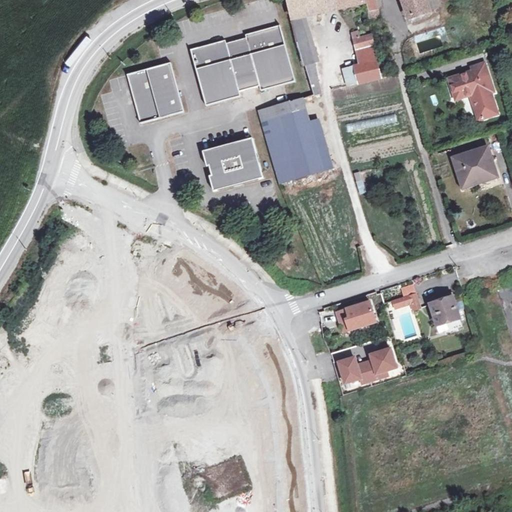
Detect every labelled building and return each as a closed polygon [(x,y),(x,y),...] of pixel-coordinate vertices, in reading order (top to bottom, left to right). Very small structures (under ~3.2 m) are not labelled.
[(288,0),(292,16),(298,42),(305,65),(315,63),(319,62),(307,16),(365,3),(364,0),(288,0)] [(377,16),(375,10),(378,10),(375,0),(367,0),(370,11),(368,12),(370,17),(377,16)] [(404,0),(411,17),(430,12),(425,0),(404,0)] [(248,37),(228,42),(227,40),(192,49),(207,106),(242,97),(240,92),(260,86),(262,91),(297,82),(282,26),(247,35),(248,37)] [(357,38),(360,48),(375,45),(372,34),(357,38)] [(379,61),(375,45),(360,48),(354,51),(358,65),(379,61)] [(383,78),(379,61),(358,65),(355,66),(359,84),(383,78)] [(172,62),(128,74),(141,123),(185,111),(172,62)] [(458,98),(472,94),(481,119),(499,113),(492,92),(496,91),(486,62),(473,67),(474,71),(451,79),(458,98)] [(315,63),(305,65),(314,94),(315,95),(322,93),(315,63)] [(359,84),(355,66),(341,69),(345,87),(359,84)] [(303,99),(269,108),(262,111),(259,111),(281,183),(324,170),(303,99)] [(253,138),(203,151),(213,191),(263,178),(253,138)] [(455,158),(458,170),(462,169),(467,183),(488,177),(489,181),(498,178),(489,148),(455,158)] [(462,169),(458,170),(457,170),(463,189),(489,181),(488,177),(467,183),(462,169)] [(360,173),(354,174),(360,194),(365,193),(360,173)] [(414,311),(421,309),(416,294),(409,296),(414,311)] [(487,318),(499,315),(496,306),(498,305),(495,294),(481,299),(487,318)] [(440,303),(434,304),(432,305),(440,333),(464,326),(454,298),(445,301),(444,296),(438,298),(440,303)] [(369,300),(337,311),(338,316),(340,321),(346,319),(350,329),(377,320),(369,300)] [(356,356),(340,362),(347,382),(363,377),(364,382),(381,376),(379,372),(398,365),(392,346),(382,349),(383,352),(373,355),(374,359),(359,364),(356,356)] [(197,379),(208,376),(205,365),(194,368),(197,379)]
